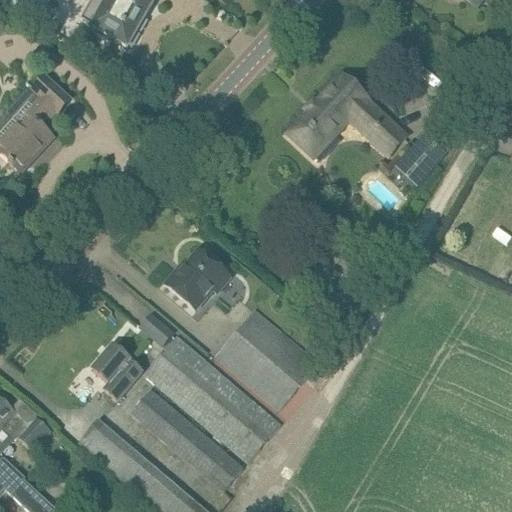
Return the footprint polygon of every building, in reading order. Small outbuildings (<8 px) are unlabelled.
[(14,14),(42,31),(51,16),(23,0),(22,0),(19,6),(14,14)] [(127,50),(129,47),(132,49),(139,38),(136,36),(154,4),(146,0),(95,0),(106,6),(92,30),(96,32),(94,36),(109,44),(111,41),(127,50)] [(462,0),(464,2),(466,0),(477,11),(487,0),(462,0)] [(389,159),(406,140),(366,104),(368,102),(341,78),(308,114),(310,117),(290,139),(306,154),(327,132),(334,139),(349,122),(389,159)] [(41,101),(0,145),(0,156),(10,166),(9,167),(13,170),(14,169),(20,175),(52,141),(40,130),(55,113),(57,116),(69,103),(45,81),(34,94),(41,101)] [(164,288),(195,314),(226,277),(199,254),(178,277),(175,275),(164,288)] [(353,308),(347,283),(309,293),(315,317),(353,308)] [(217,359),(280,413),(318,368),(255,315),(217,359)] [(141,331),(162,349),(172,336),(151,318),(141,331)] [(248,466),(281,428),(176,340),(144,378),(248,466)] [(104,394),(117,404),(141,376),(130,366),(131,364),(113,349),(92,372),(110,387),(104,394)] [(224,495),(243,472),(151,395),(132,417),(224,495)] [(15,417),(10,413),(0,402),(0,430),(3,428),(16,441),(18,439),(33,453),(51,434),(35,420),(26,429),(14,417),(15,417)] [(79,447),(156,511),(201,511),(98,424),(79,447)] [(25,511),(56,511),(35,494),(23,481),(24,480),(0,455),(0,485),(23,508),(22,509),(25,511)]
